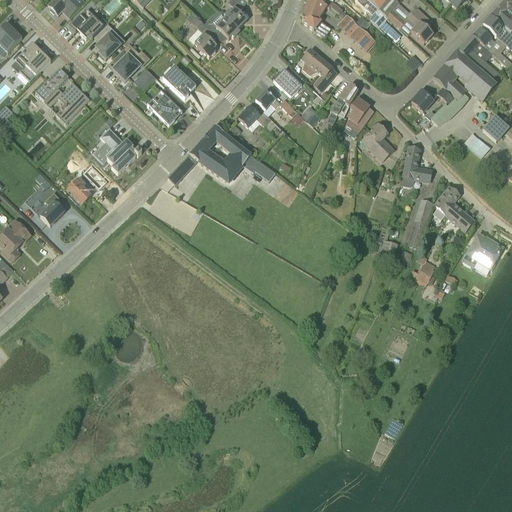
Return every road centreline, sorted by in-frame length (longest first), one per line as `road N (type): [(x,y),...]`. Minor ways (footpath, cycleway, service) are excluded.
road 1 (tertiary): [(0,325),(174,156)]
road 2 (residential): [(12,0),(174,156)]
road 3 (residential): [(511,228),(386,108)]
road 4 (tertiary): [(174,156),(287,26)]
road 5 (residential): [(495,0),(386,108)]
road 6 (residential): [(386,108),(287,26)]
